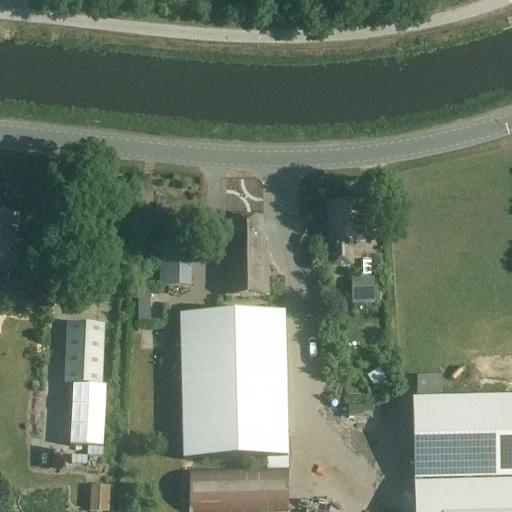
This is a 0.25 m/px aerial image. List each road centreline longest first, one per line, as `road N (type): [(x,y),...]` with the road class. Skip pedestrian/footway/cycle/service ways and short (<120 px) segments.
road 1 (tertiary): [(0,136),(312,159),(511,124)]
road 2 (unclassified): [(505,0),(439,23),(330,38),(232,39),(0,14)]
